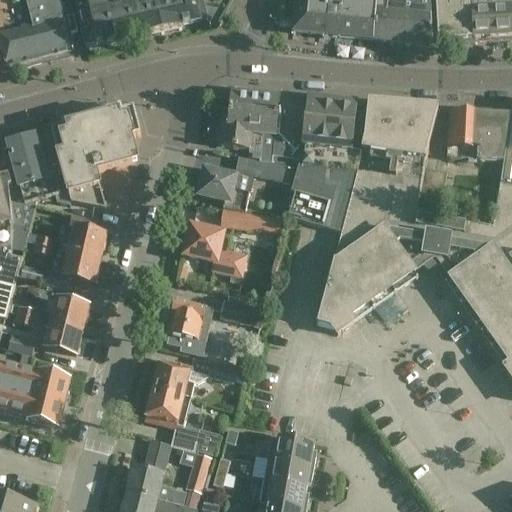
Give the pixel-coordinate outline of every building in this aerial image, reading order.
[(0,0),(0,34),(1,34),(10,69),(72,55),(64,22),(74,18),(69,0),(0,0)] [(126,44),(125,42),(143,38),(144,40),(147,39),(146,37),(153,35),(154,37),(161,35),(161,36),(182,31),(182,30),(201,25),(200,23),(207,21),(202,0),(195,0),(76,0),(75,0),(86,51),(106,47),(106,49),(126,44)] [(372,43),(376,0),(295,0),(293,35),(313,37),(313,38),(315,38),(315,37),(372,43)] [(376,0),(372,43),(373,43),(433,49),(433,42),(430,0),(376,0)] [(511,0),(430,0),(433,42),(438,41),(438,44),(473,41),(511,39),(511,0)] [(0,60),(3,71),(10,69),(1,34),(0,34),(0,60)] [(225,114),(221,150),(250,153),(249,158),(254,159),(253,164),(259,165),(297,170),(302,150),(310,106),(280,103),(280,101),(233,96),(231,115),(225,114)] [(313,228),(336,235),(343,236),(362,156),(369,107),(368,107),(368,112),(357,111),(357,106),(319,102),(317,102),(317,107),(310,106),(305,137),(303,156),(299,170),(295,180),(286,209),(283,219),(303,225),(313,228)] [(413,110),(394,108),(394,106),(392,106),(392,108),(374,106),(374,105),(371,105),(371,106),(369,106),(369,107),(362,156),(343,236),(338,252),(317,327),(334,331),(338,337),(354,326),(372,314),(386,304),(406,289),(418,281),(415,275),(410,268),(408,265),(410,251),(425,254),(424,258),(426,258),(426,260),(426,262),(426,264),(427,265),(428,266),(429,267),(430,268),(431,269),(433,269),(434,270),(436,270),(438,269),(440,269),(441,268),(442,267),(443,265),(444,264),(445,262),(447,262),(447,261),(448,253),(453,254),(461,266),(465,271),(458,276),(451,281),(445,285),(447,289),(459,305),(511,380),(511,123),(510,124),(504,164),(493,230),(439,217),(447,176),(424,172),(428,149),(437,116),(438,112),(436,111),(437,110),(436,110),(435,110),(433,110),(433,111),(415,110),(415,108),(413,108),(413,110)] [(52,134),(39,138),(55,199),(56,199),(58,206),(70,209),(71,206),(106,213),(97,176),(132,166),(132,167),(135,167),(140,165),(137,155),(134,143),(133,141),(141,138),(134,112),(123,115),(122,110),(62,126),(63,131),(52,134)] [(504,164),(510,124),(510,118),(453,115),(452,137),(448,137),(447,161),(504,164)] [(37,204),(55,199),(39,138),(35,139),(18,143),(8,146),(0,148),(2,156),(12,189),(9,190),(10,195),(13,229),(16,259),(21,260),(24,253),(37,204)] [(12,189),(2,156),(0,156),(0,318),(5,320),(13,289),(21,260),(16,259),(13,229),(10,195),(9,190),(12,189)] [(238,161),(234,179),(236,180),(233,193),(249,197),(253,179),(265,183),(268,172),(259,169),(259,165),(238,161)] [(236,180),(234,179),(204,172),(199,198),(225,204),(223,213),(224,213),(245,216),(249,197),(233,193),(236,180)] [(283,220),(245,216),(224,213),(222,230),(281,238),(282,221),(283,220)] [(70,256),(99,263),(102,253),(104,253),(107,242),(105,241),(105,239),(95,236),(97,225),(73,219),(70,231),(75,232),(72,245),(60,242),(58,253),(70,256)] [(192,230),(185,258),(216,265),(213,276),(242,282),(247,259),(227,255),(230,242),(222,240),(223,237),(192,230)] [(34,247),(51,251),(53,243),(36,239),(34,247)] [(51,251),(34,247),(32,255),(49,259),(51,251)] [(99,263),(70,256),(64,280),(93,287),(94,284),(96,285),(99,273),(97,273),(99,263)] [(24,270),(22,282),(41,286),(44,275),(24,270)] [(224,302),(220,323),(253,331),(257,311),(224,302)] [(17,318),(82,334),(84,324),(87,325),(89,313),(87,313),(88,310),(58,303),(55,316),(35,311),(35,314),(19,310),(17,318)] [(170,336),(168,347),(181,350),(180,355),(203,361),(209,332),(214,312),(206,310),(206,311),(176,304),(176,305),(171,305),(169,316),(173,318),(168,336),(170,336)] [(82,334),(17,318),(15,326),(31,330),(31,331),(50,336),(46,351),(76,358),(77,356),(79,356),(82,345),(79,344),(82,334)] [(8,353),(33,359),(36,346),(11,340),(8,353)] [(191,374),(190,373),(161,366),(157,380),(153,379),(150,393),(184,402),(191,374)] [(0,367),(0,390),(35,399),(40,378),(0,367)] [(235,387),(238,373),(212,367),(208,380),(235,387)] [(40,377),(40,378),(35,399),(64,406),(70,384),(40,377)] [(0,414),(29,422),(35,399),(0,390),(0,414)] [(184,402),(150,393),(146,407),(149,407),(146,422),(177,430),(172,449),(197,455),(212,459),(213,451),(216,452),(220,438),(184,429),(191,404),(184,402)] [(64,406),(35,399),(29,422),(29,424),(58,431),(64,406)] [(229,432),(225,446),(235,449),(239,435),(229,432)] [(268,462),(314,470),(316,459),(312,458),(314,448),(271,440),(268,462)] [(128,495),(182,508),(185,496),(174,493),(174,492),(160,489),(163,478),(162,478),(169,451),(151,446),(145,473),(134,471),(128,495)] [(198,511),(214,459),(212,459),(197,455),(189,482),(186,495),(189,496),(185,509),(186,510),(195,511),(198,511)] [(36,459),(34,469),(58,473),(60,463),(36,459)] [(222,462),(218,475),(227,478),(231,464),(222,462)] [(268,462),(264,484),(306,491),(308,481),(312,482),(314,470),(268,462)] [(227,478),(218,475),(214,489),(223,492),(227,478)] [(306,491),(264,484),(260,505),(267,506),(300,511),(306,511),(308,502),(305,501),(306,491)] [(180,511),(182,508),(128,495),(123,511),(180,511)] [(0,511),(38,511),(39,510),(0,498),(0,511)]
